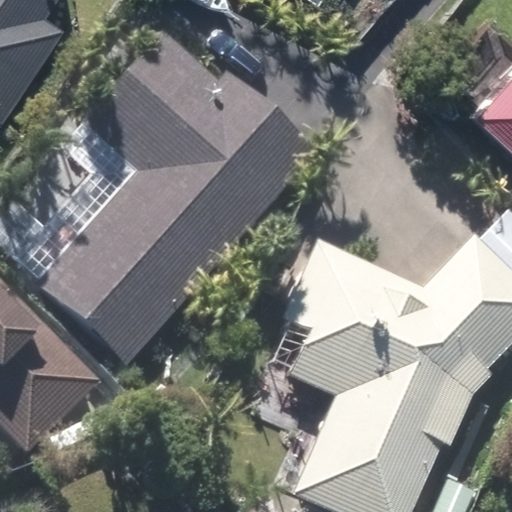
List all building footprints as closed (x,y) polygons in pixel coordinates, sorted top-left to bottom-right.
[(0,0),(0,120),(53,37),(33,24),(48,0),(0,0)] [(285,0),(303,12),(311,0),(285,0)] [(122,371),(303,156),(220,80),(206,96),(153,51),(48,177),(70,195),(5,273),(122,371)] [(511,66),(456,124),(511,177),(511,66)] [(283,502),(305,511),(404,511),(446,414),(511,343),(511,291),(462,245),(412,298),(385,287),(301,252),(266,334),(295,346),(276,392),(321,411),(283,502)] [(0,444),(14,459),(88,389),(0,296),(0,444)]
